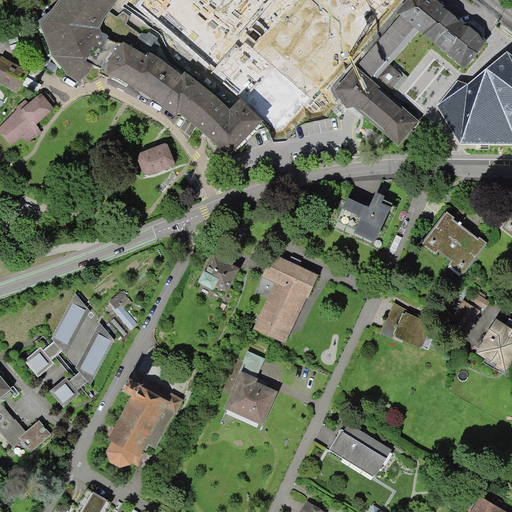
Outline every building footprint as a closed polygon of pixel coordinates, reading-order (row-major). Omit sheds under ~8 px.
[(96,26),(115,0),(58,0),(42,22),(54,54),(68,73),(79,80),(92,64),(101,68),(110,73),(175,114),(178,110),(232,156),(264,119),(240,99),(232,108),(197,80),(188,71),(186,73),(149,49),(145,55),(123,41),(122,40),(121,41),(106,35),(96,26)] [(488,42),(436,0),(408,0),(398,13),(402,16),(419,30),(466,68),(488,42)] [(335,25),(312,5),(298,22),(304,26),(299,31),(308,39),(312,34),(321,41),(335,25)] [(295,21),(284,11),(272,24),(284,34),(295,21)] [(419,30),(402,16),(358,67),(374,80),(419,30)] [(241,82),(267,104),(299,66),(273,44),(241,82)] [(468,84),(457,80),(437,105),(460,144),(511,144),(511,54),(507,51),(468,84)] [(30,73),(4,59),(0,65),(0,83),(20,93),(30,73)] [(358,67),(356,65),(335,89),(347,107),(354,106),(400,145),(421,120),(374,80),(358,67)] [(402,77),(390,67),(380,79),(392,89),(402,77)] [(17,110),(0,128),(0,133),(10,146),(23,140),(26,144),(40,136),(37,128),(58,109),(44,92),(20,114),(17,110)] [(168,146),(164,144),(141,153),(139,160),(144,172),(149,174),(171,166),(174,162),(168,146)] [(372,208),(348,198),(335,227),(377,245),(394,208),(385,204),(387,198),(378,194),(372,208)] [(487,246),(446,215),(425,243),(466,274),(487,246)] [(511,216),(503,228),(511,234),(511,216)] [(320,276),(275,255),(256,293),(269,299),(256,327),(288,343),(320,276)] [(242,269),(216,256),(203,281),(230,293),(242,269)] [(491,298),(477,289),(470,300),(484,309),(491,298)] [(129,298),(122,290),(109,301),(111,303),(109,304),(130,329),(137,323),(121,304),(129,298)] [(91,313),(76,293),(52,339),(54,342),(44,352),(41,349),(25,361),(43,386),(59,371),(52,362),(64,353),(68,359),(91,313)] [(483,312),(463,300),(450,321),(470,332),(483,312)] [(436,319),(394,302),(380,336),(423,353),(436,319)] [(511,327),(498,319),(478,353),(511,372),(511,327)] [(67,379),(50,392),(65,410),(80,395),(78,393),(88,383),(91,386),(115,342),(100,323),(76,370),(79,374),(70,383),(67,379)] [(118,391),(127,395),(105,436),(106,436),(104,440),(107,442),(102,451),(106,465),(120,472),(131,470),(133,466),(140,470),(150,451),(148,450),(166,417),(175,422),(188,398),(169,388),(168,390),(146,378),(148,375),(133,368),(130,375),(128,374),(118,391)] [(281,391),(243,374),(227,409),(264,427),(281,391)] [(0,398),(8,392),(0,382),(0,398)] [(54,436),(41,421),(26,434),(0,403),(0,433),(14,449),(22,443),(32,455),(54,436)] [(350,423),(334,448),(376,473),(391,448),(350,423)] [(103,511),(109,502),(93,493),(81,511),(103,511)] [(507,511),(483,497),(473,511),(507,511)] [(301,511),(322,511),(307,503),(301,511)]
